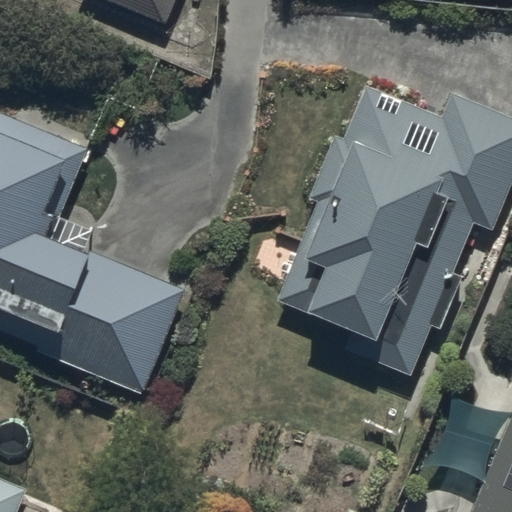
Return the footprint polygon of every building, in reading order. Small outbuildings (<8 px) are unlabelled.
[(130,0),(165,15),(171,0),(130,0)] [(369,75),(346,130),(336,126),(310,188),(320,193),(278,292),(353,323),(347,338),(412,365),(432,317),(442,321),(463,271),(452,267),(474,214),(490,220),(511,168),(511,112),(452,87),(444,106),(369,75)] [(0,324),(141,384),(184,282),(90,243),(94,232),(55,215),(87,140),(0,103),(0,324)] [(511,511),(511,410),(469,511),(511,511)] [(61,511),(18,494),(24,481),(0,471),(0,511),(61,511)]
